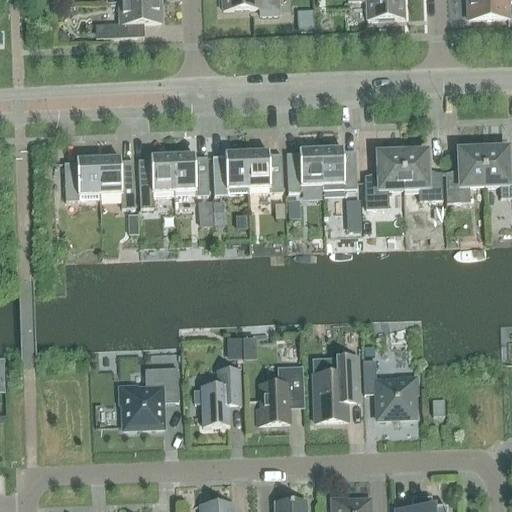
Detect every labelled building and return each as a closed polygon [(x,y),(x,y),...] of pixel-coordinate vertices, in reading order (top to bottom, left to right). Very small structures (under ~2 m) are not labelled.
[(221,0),(222,13),(259,12),(260,19),(278,18),(277,0),(221,0)] [(346,0),(347,5),(365,4),(366,23),(403,21),(402,0),(346,0)] [(507,4),(511,4),(511,0),(466,0),(468,23),(507,22),(507,4)] [(142,27),(160,26),(159,3),(118,4),(119,27),(94,28),(95,42),(142,40),(142,27)] [(68,39),(64,35),(58,34),(57,45),(68,45),(68,39)] [(444,179),(445,207),(469,206),(468,191),(483,190),(482,146),(464,147),(464,148),(459,153),(457,153),(458,178),(444,179)] [(499,190),(499,202),(511,201),(511,176),(508,176),(507,152),(504,152),(500,147),(500,146),(482,146),(483,190),(499,190)] [(417,193),(418,205),(441,204),(441,179),(427,180),(426,155),(424,155),(419,150),(418,149),(401,150),(402,193),(417,193)] [(364,213),(388,212),(387,194),(402,193),(401,150),(383,150),(383,151),(378,156),(376,157),(377,181),(363,182),(364,213)] [(342,193),(356,193),(354,155),(342,155),(342,152),(320,153),(321,193),(342,192),(342,193)] [(321,193),(320,153),(298,154),(298,157),(285,157),(287,195),(301,195),(301,194),(321,193)] [(268,158),(268,155),(246,156),(247,196),(268,195),(268,196),(282,196),(280,158),(268,158)] [(247,196),(246,156),(223,157),(223,160),(211,160),(213,198),(226,198),(226,197),(247,196)] [(194,199),(208,199),(206,161),(194,161),(193,158),(171,159),(173,199),(194,198),(194,199)] [(137,164),(139,202),(139,212),(153,212),(152,200),(173,199),(171,159),(149,160),(149,163),(137,164)] [(120,164),(120,161),(97,162),(99,202),(120,201),(120,212),(134,212),(132,164),(120,164)] [(75,166),(63,167),(65,205),(78,204),(78,203),(99,202),(97,162),(75,163),(75,166)] [(223,227),(222,204),(211,205),(213,228),(223,227)] [(346,205),(347,218),(359,218),(359,205),(346,205)] [(442,213),(429,213),(430,225),(443,225),(442,213)] [(211,229),(211,218),(199,218),(199,230),(211,229)] [(129,232),(127,232),(127,238),(137,238),(137,232),(137,219),(132,219),(132,232),(129,232)] [(230,363),(258,361),(257,340),(229,342),(230,363)] [(312,363),(314,426),(347,425),(346,409),(358,408),(356,361),(312,363)] [(362,365),(363,399),(375,398),(376,423),(414,422),(413,398),(416,398),(415,381),(398,382),(398,385),(375,386),(374,365),(362,365)] [(256,428),(289,427),(288,403),(303,402),(301,370),(276,371),(277,387),(259,388),(260,412),(255,412),(256,428)] [(122,433),(162,432),(161,407),(177,406),(176,372),(144,373),(144,393),(135,393),(135,390),(118,391),(119,408),(121,408),(122,433)] [(238,374),(216,375),(217,391),(200,391),(202,430),(228,429),(227,410),(239,409),(238,374)] [(432,420),(444,419),(443,403),(431,404),(432,420)] [(370,511),(370,502),(346,503),(346,500),(329,501),(329,511),(370,511)] [(445,511),(446,511),(431,511),(430,500),(411,501),(411,511),(445,511)]
